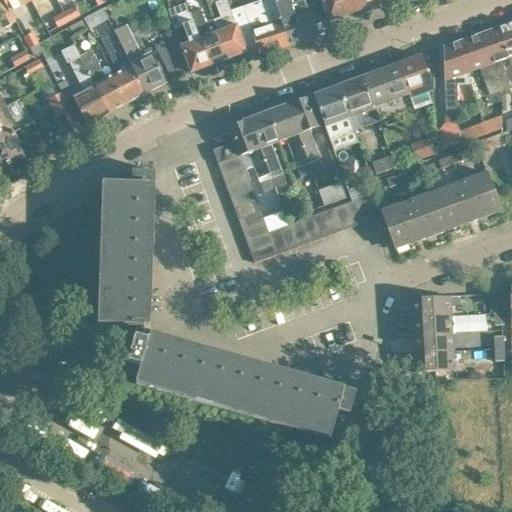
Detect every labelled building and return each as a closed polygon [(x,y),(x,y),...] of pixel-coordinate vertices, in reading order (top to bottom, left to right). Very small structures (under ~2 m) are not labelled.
[(8,9),(3,0),(0,0),(0,20),(6,17),(3,12),(8,9)] [(29,1),(28,0),(3,0),(8,9),(10,11),(29,1)] [(222,17),(213,20),(229,59),(248,52),(247,51),(233,11),(228,0),(223,0),(216,2),(222,17)] [(262,0),(233,11),(247,51),(255,48),(258,57),(289,47),(274,2),(273,0),(262,0)] [(289,0),(279,0),(274,2),(289,47),(318,38),(309,10),(319,7),(316,0),(300,0),(300,1),(291,4),(289,0)] [(320,0),(328,21),(347,15),(341,0),(320,0)] [(341,0),(347,15),(365,8),(362,0),(341,0)] [(362,0),(365,8),(382,2),(381,0),(362,0)] [(74,7),(62,13),(67,23),(79,17),(74,7)] [(15,22),(10,11),(8,9),(3,12),(6,17),(0,20),(0,21),(4,28),(11,24),(15,22)] [(190,13),(210,66),(229,59),(213,20),(204,23),(199,10),(190,13)] [(51,20),(56,29),(67,23),(62,13),(51,20)] [(190,13),(180,17),(183,27),(189,42),(180,45),(191,73),(210,66),(190,13)] [(94,14),(84,19),(88,26),(97,21),(94,14)] [(88,26),(84,19),(66,29),(69,36),(88,26)] [(511,23),(497,29),(511,69),(511,23)] [(114,32),(144,94),(165,83),(151,54),(142,58),(126,26),(114,32)] [(511,69),(497,29),(480,35),(501,93),(510,89),(501,64),(507,62),(511,72),(511,69)] [(38,44),(36,40),(32,32),(24,37),(30,48),(38,44)] [(114,78),(127,103),(144,94),(114,32),(99,39),(117,77),(114,78)] [(480,35),(462,41),(473,71),(478,69),(489,97),(501,93),(480,35)] [(462,41),(443,48),(444,78),(447,117),(458,113),(457,84),(456,77),(467,73),(473,71),(462,41)] [(30,59),(26,51),(11,59),(15,67),(30,59)] [(107,114),(108,114),(127,103),(114,78),(106,82),(91,52),(80,58),(107,114)] [(397,64),(409,98),(414,109),(433,103),(433,79),(432,54),(431,53),(421,56),(397,64)] [(80,90),(72,94),(63,99),(67,106),(81,131),(107,114),(80,58),(78,58),(78,59),(68,64),(80,90)] [(24,67),(28,75),(43,67),(38,59),(36,60),(24,67)] [(409,98),(397,64),(362,77),(374,111),(409,98)] [(362,77),(337,86),(350,122),(362,118),(365,127),(379,123),(374,111),(362,77)] [(350,122),(337,86),(313,95),(326,131),(350,122)] [(48,100),(52,107),(59,104),(61,109),(67,106),(63,99),(60,93),(48,100)] [(318,130),(305,98),(286,105),(312,174),(313,175),(323,171),(309,134),(318,130)] [(83,136),(67,106),(61,109),(59,104),(52,107),(71,142),(83,136)] [(286,105),(267,112),(279,145),(285,142),(299,180),(313,175),(312,174),(286,105)] [(0,109),(0,139),(18,130),(13,120),(12,120),(5,107),(0,109)] [(267,112),(248,119),(270,179),(271,178),(275,189),(285,185),(271,148),(279,145),(267,112)] [(482,124),(481,137),(500,130),(501,117),(482,124)] [(248,119),(229,127),(234,142),(240,156),(243,165),(246,172),(252,169),(262,194),(275,189),(271,178),(270,179),(248,119)] [(445,123),(439,131),(440,153),(462,144),(458,133),(453,120),(445,123)] [(16,143),(23,139),(18,130),(0,139),(0,169),(6,167),(10,175),(28,165),(16,143)] [(409,147),(415,162),(434,155),(429,140),(409,147)] [(218,164),(240,156),(234,142),(212,150),(218,164)] [(441,169),(465,160),(462,152),(438,160),(441,169)] [(218,164),(221,173),(243,165),(240,156),(218,164)] [(371,164),(375,176),(394,169),(390,157),(371,164)] [(243,165),(221,173),(225,184),(247,176),(243,165)] [(348,414),(355,392),(148,334),(154,172),(131,171),(131,183),(101,182),(101,193),(97,324),(135,325),(134,336),(127,362),(140,366),(135,384),(329,440),(333,426),(337,411),(348,414)] [(412,179),(409,171),(385,180),(388,188),(412,179)] [(433,192),(447,230),(500,211),(486,173),(433,192)] [(225,184),(229,196),(251,187),(247,176),(225,184)] [(355,201),(367,197),(362,184),(348,189),(353,201),(355,201)] [(229,196),(234,209),(256,200),(251,187),(229,196)] [(381,211),(395,249),(447,230),(433,192),(381,211)] [(375,219),(367,197),(355,201),(364,223),(375,219)] [(260,211),(256,200),(234,209),(238,220),(260,211)] [(364,223),(355,201),(353,201),(353,202),(344,205),(352,227),(364,223)] [(341,231),(352,227),(344,205),(333,209),(341,231)] [(321,213),(330,235),(341,231),(333,209),(321,213)] [(238,220),(242,230),(265,222),(260,211),(238,220)] [(318,240),(330,235),(321,213),(310,217),(318,240)] [(307,244),(318,240),(310,217),(299,222),(307,244)] [(269,232),(265,222),(242,230),(246,241),(265,234),(269,232)] [(296,248),(307,244),(299,222),(288,226),(296,248)] [(285,252),(296,248),(288,226),(276,230),(285,252)] [(265,234),(269,245),(273,256),(285,252),(276,230),(269,233),(269,232),(265,234)] [(246,241),(250,252),(269,245),(265,234),(246,241)] [(254,263),(273,256),(269,245),(250,252),(254,263)] [(501,294),(488,295),(490,313),(502,313),(501,294)] [(450,297),(411,299),(412,318),(451,316),(450,297)] [(494,326),(503,325),(503,313),(493,313),(494,326)] [(452,334),(451,316),(412,318),(413,336),(452,334)] [(453,352),(452,334),(413,336),(414,354),(453,352)] [(494,337),(495,349),(504,349),(503,337),(494,337)] [(505,361),(504,349),(495,349),(496,362),(505,361)] [(454,371),(453,352),(414,354),(415,373),(419,372),(420,383),(435,382),(435,372),(454,371)] [(0,508),(7,511),(49,511),(54,504),(0,472),(0,508)]
